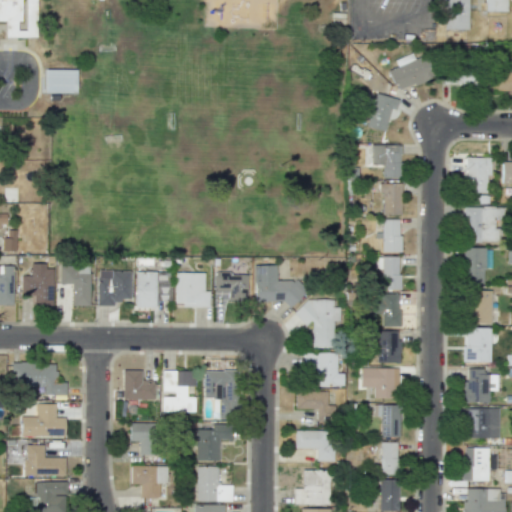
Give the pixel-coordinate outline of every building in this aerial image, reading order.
[(25,0),(36,0),(36,36),(5,37),(5,21),(0,20),(0,0),(21,0),(21,22),(17,22),(18,28),(26,28),(25,0)] [(467,0),(467,30),(445,29),(445,0),(467,0)] [(505,11),(505,0),(483,0),(483,11),(505,11)] [(393,59),(396,67),(388,70),(395,91),(432,78),(423,55),(413,58),(411,53),(393,59)] [(441,84),(471,85),(471,67),(442,66),(441,84)] [(75,70),(44,69),(43,92),(74,93),(75,70)] [(511,90),(511,71),(488,71),(487,90),(511,90)] [(398,178),(399,145),(369,144),(369,165),(381,165),(381,178),(398,178)] [(488,158),(464,158),(464,192),(488,193),(488,158)] [(511,183),(511,159),(500,160),(500,184),(511,183)] [(399,183),(379,183),(379,215),(400,215),(399,183)] [(462,206),(461,241),(497,242),(498,225),(501,225),(502,207),(462,206)] [(380,252),(398,252),(398,219),(380,219),(380,236),(380,252)] [(1,250),(14,250),(14,231),(10,231),(10,236),(1,236),(1,250)] [(483,248),(462,247),(461,283),(482,283),(483,248)] [(380,268),(380,290),(398,290),(397,256),(374,256),(374,269),(380,268)] [(19,276),(20,295),(32,295),(32,307),(51,306),(51,265),(29,265),(29,275),(19,276)] [(70,284),(70,306),(88,305),(87,265),(57,266),(58,284),(70,284)] [(253,302),(301,301),(300,280),(275,281),(274,265),(252,265),(253,302)] [(128,300),(129,271),(96,270),(95,305),(113,305),(113,299),(128,300)] [(133,307),(153,308),(153,300),(169,300),(169,272),(133,271),(133,307)] [(202,272),(172,273),(173,306),(208,305),(207,291),(203,291),(202,272)] [(227,301),(245,301),(246,273),(213,273),(213,292),(227,292),(227,301)] [(488,323),(489,290),(464,290),(463,323),(488,323)] [(397,326),(397,293),(379,294),(379,298),(371,298),(371,314),(380,314),(380,327),(397,326)] [(331,299),(297,299),(297,322),(310,323),(310,347),(332,348),(333,321),(337,321),(338,307),(331,307),(331,299)] [(489,362),(489,328),(462,327),(462,361),(489,362)] [(372,362),(397,363),(397,331),(373,330),(372,362)] [(301,352),(301,371),(313,371),(313,387),(342,387),(342,373),(335,373),(335,352),(301,352)] [(64,394),(64,382),(54,382),(54,363),(10,362),(9,386),(42,387),(42,394),(64,394)] [(372,397),(395,398),(395,368),(359,367),(358,387),(372,387),(372,397)] [(486,402),(486,368),(465,368),(465,381),(461,381),(461,402),(486,402)] [(139,380),(140,370),(121,369),(120,399),(152,399),(153,380),(139,380)] [(193,370),(160,370),(160,392),(172,392),(172,397),(160,397),(160,411),(193,411),(193,397),(185,397),(185,386),(193,386),(193,370)] [(202,398),(217,398),(217,412),(230,411),(229,370),(201,371),(202,398)] [(293,409),(315,409),(314,422),(329,422),(329,411),(327,411),(327,405),(325,405),(326,391),(293,391),(293,409)] [(54,404),(34,404),(34,417),(19,416),(19,435),(62,436),(62,417),(54,417),(54,404)] [(397,437),(398,405),(371,404),(371,416),(379,417),(378,436),(397,437)] [(497,408),(462,407),(461,437),(496,438),(497,408)] [(155,455),(156,423),(128,422),(127,441),(137,441),(137,455),(155,455)] [(210,430),(182,430),(182,441),(194,441),(194,461),(218,461),(218,440),(230,440),(230,424),(210,424),(210,430)] [(293,448),(315,448),(315,461),(332,461),(332,431),(293,430),(293,448)] [(379,474),(395,473),(395,442),(378,442),(379,474)] [(63,457),(42,457),(42,444),(22,445),(23,476),(63,475),(63,457)] [(486,447),(461,447),(460,480),(486,480),(486,469),(494,469),(494,455),(486,454),(486,447)] [(164,483),(165,466),(128,465),(128,484),(138,484),(138,498),(157,498),(158,483),(164,483)] [(230,485),(216,485),(216,466),(195,466),(194,501),(230,501),(230,485)] [(300,488),(292,488),(292,504),(329,505),(330,470),(300,469),(300,488)] [(378,479),(377,511),(397,511),(397,480),(378,479)] [(65,511),(65,482),(35,482),(34,511),(65,511)] [(461,511),(502,511),(502,500),(496,500),(496,489),(462,488),(461,511)]
